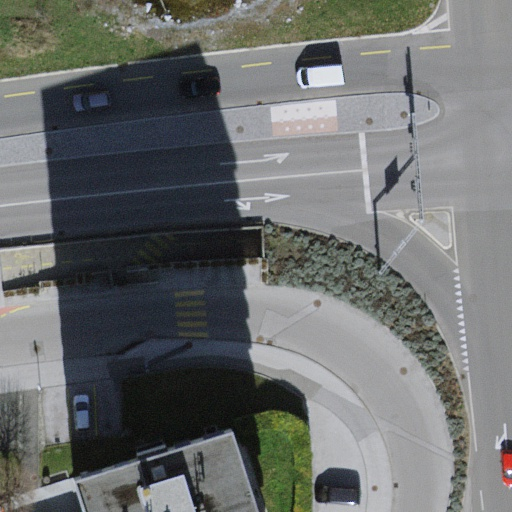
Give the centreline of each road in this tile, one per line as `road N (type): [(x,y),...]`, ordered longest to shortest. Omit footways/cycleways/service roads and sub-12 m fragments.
road 1 (residential): [(408,511),(407,438),(370,376),(308,332),(182,322),(0,342)]
road 2 (primary): [(487,77),(234,90),(0,120)]
road 3 (secondary): [(232,180),(353,225),(424,275),(499,386)]
road 4 (primary): [(232,180),(489,167)]
road 5 (primary): [(0,205),(232,180)]
road 6 (secondary): [(489,167),(499,386)]
road 7 (secondary): [(499,386),(508,511)]
